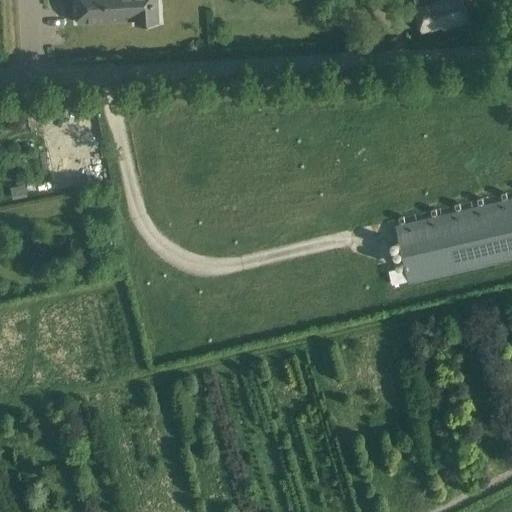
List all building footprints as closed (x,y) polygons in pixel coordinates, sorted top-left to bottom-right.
[(135,23),(159,22),(157,0),(75,0),(77,23),(135,19),(135,23)] [(415,2),(418,11),(423,31),(443,25),(444,30),(470,24),(465,4),(463,0),(416,0),(417,1),(415,2)] [(26,197),(24,185),(10,187),(12,199),(26,197)] [(409,282),(502,260),(511,257),(511,198),(396,226),(409,282)] [(392,284),(405,281),(402,267),(389,270),(392,284)]
